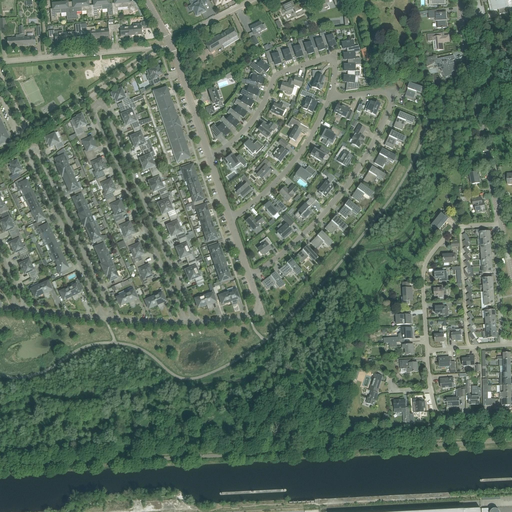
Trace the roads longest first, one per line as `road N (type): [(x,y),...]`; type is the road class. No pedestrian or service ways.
road 1 (residential): [(184,321),(96,102),(196,321)]
road 2 (residential): [(104,319),(31,147),(114,319)]
road 3 (residential): [(250,278),(335,201),(387,114),(387,92),(331,97)]
road 4 (residential): [(461,0),(497,209)]
road 5 (residential): [(425,350),(422,274),(429,254),(454,227),(499,223)]
road 6 (residential): [(209,154),(258,115),(277,75),(329,57),(336,64)]
road 7 (residential): [(0,60),(170,43)]
road 8 (residential): [(231,219),(286,172),(331,97)]
